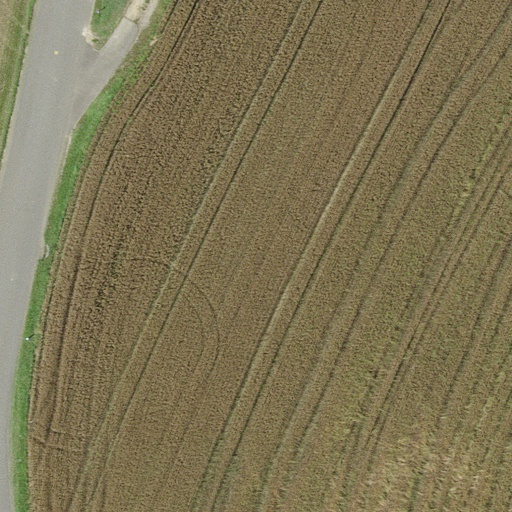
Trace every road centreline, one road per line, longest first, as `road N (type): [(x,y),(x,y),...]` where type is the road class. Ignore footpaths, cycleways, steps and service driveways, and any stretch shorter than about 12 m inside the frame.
road 1 (tertiary): [(58,0),(0,333)]
road 2 (track): [(34,128),(133,30),(149,0)]
